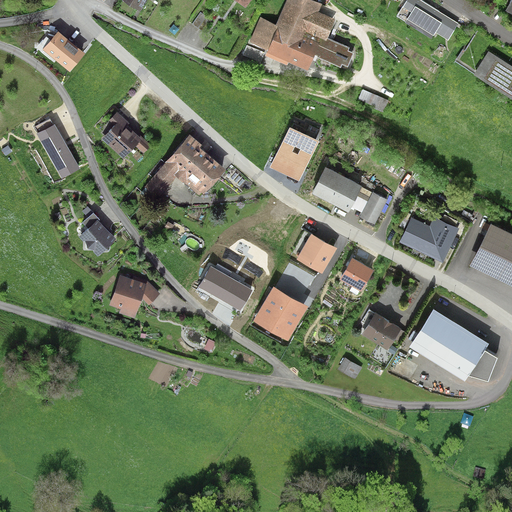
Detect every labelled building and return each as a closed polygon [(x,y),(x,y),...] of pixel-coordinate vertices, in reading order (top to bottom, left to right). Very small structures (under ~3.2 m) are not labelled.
[(123,0),(141,11),(147,0),(123,0)] [(234,0),(246,8),(251,0),(234,0)] [(261,18),(249,43),(266,51),(264,55),(287,65),(288,62),(308,70),(314,56),(341,68),(342,64),(348,67),(354,53),(348,50),(349,47),(327,38),(335,19),(318,12),(322,4),(313,0),(286,0),(276,24),(261,18)] [(458,23),(420,0),(407,0),(397,17),(406,22),(405,23),(431,39),(436,32),(448,39),(458,23)] [(212,19),(200,12),(193,23),(205,30),(212,19)] [(179,29),(174,24),(169,30),(175,35),(179,29)] [(51,40),(43,50),(56,60),(70,72),(85,54),(58,31),(51,40)] [(43,50),(51,40),(46,37),(37,48),(54,62),(56,60),(43,50)] [(511,66),(489,51),(474,74),(511,98),(511,66)] [(390,100),(362,90),(358,102),(385,112),(390,100)] [(124,159),(136,146),(143,140),(128,125),(130,124),(118,112),(109,120),(115,125),(102,138),(124,159)] [(38,133),(53,125),(50,118),(34,127),(38,133)] [(80,168),(55,124),(53,125),(38,133),(37,134),(62,178),(80,168)] [(320,141),(290,126),(270,167),(300,181),(320,141)] [(190,135),(145,187),(158,199),(177,177),(199,196),(201,193),(204,195),(226,170),(200,147),(202,145),(190,135)] [(144,138),(143,140),(136,146),(144,154),(152,145),(144,138)] [(12,152),(8,145),(2,149),(6,156),(12,152)] [(326,167),(312,193),(349,213),(352,207),(363,187),(363,186),(326,167)] [(363,187),(352,207),(362,213),(373,192),(363,187)] [(373,192),(362,213),(360,217),(375,225),(388,200),(373,192)] [(93,213),(87,206),(82,211),(88,218),(93,213)] [(98,221),(100,219),(93,213),(88,218),(83,223),(88,228),(97,220),(98,221)] [(445,215),(442,221),(455,227),(458,221),(445,215)] [(411,217),(399,243),(443,263),(459,229),(455,227),(442,221),(434,217),(430,226),(411,217)] [(98,221),(97,220),(88,228),(79,237),(98,256),(116,239),(98,221)] [(168,222),(165,227),(171,230),(174,225),(168,222)] [(486,235),(491,225),(485,222),(479,232),(486,235)] [(486,235),(471,266),(511,286),(511,233),(492,223),(491,225),(486,235)] [(337,249),(311,234),(297,260),(322,274),(337,249)] [(374,270),(352,258),(340,280),(362,292),(374,270)] [(253,290),(210,266),(198,287),(241,311),(253,290)] [(135,319),(142,298),(147,284),(120,274),(109,305),(121,309),(119,313),(135,319)] [(148,282),(147,284),(142,298),(149,305),(160,293),(148,282)] [(308,307),(273,287),(253,321),(287,341),(308,307)] [(489,343),(434,309),(418,334),(413,342),(409,347),(465,382),(470,376),(489,382),(498,358),(485,350),(489,343)] [(401,328),(376,312),(362,335),(388,350),(395,339),(401,329),(401,328)] [(400,342),(406,332),(401,329),(395,339),(400,342)] [(413,342),(418,334),(414,331),(409,339),(413,342)] [(209,339),(204,348),(211,352),(216,342),(209,339)] [(362,367),(345,357),(338,369),(355,379),(362,367)]
